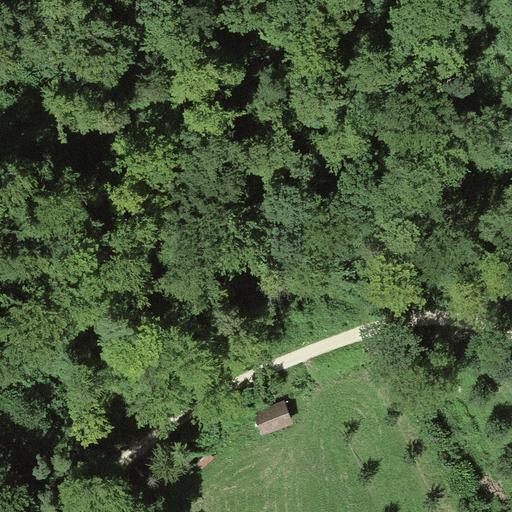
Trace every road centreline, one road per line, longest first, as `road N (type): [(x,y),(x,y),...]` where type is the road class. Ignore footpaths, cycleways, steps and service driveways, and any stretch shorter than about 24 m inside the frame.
road 1 (track): [(511,337),(475,321),(417,318),(336,335),(237,382),(167,428),(122,470),(93,511)]
road 2 (motorway): [(189,511),(0,309)]
